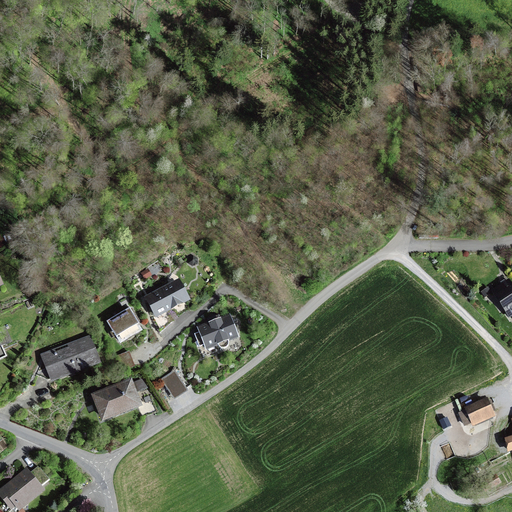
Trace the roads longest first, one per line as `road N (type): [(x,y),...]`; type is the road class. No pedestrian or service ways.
road 1 (unclassified): [(399,247),(419,187),(403,49),(409,0)]
road 2 (unclassified): [(97,468),(237,377),(291,327)]
road 3 (unclassified): [(140,358),(219,294),(232,293),(291,327)]
road 4 (track): [(511,364),(399,247)]
road 5 (unclassified): [(291,327),(399,247)]
